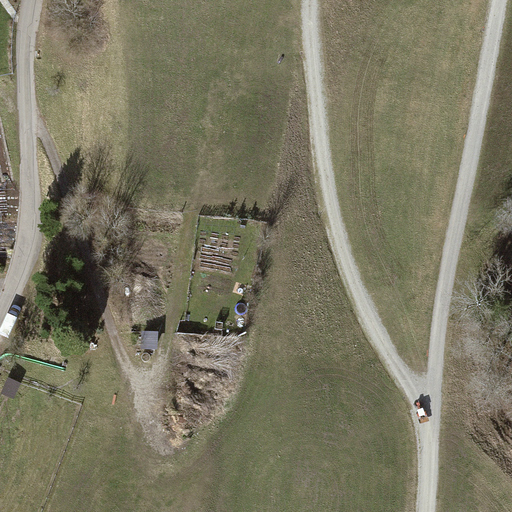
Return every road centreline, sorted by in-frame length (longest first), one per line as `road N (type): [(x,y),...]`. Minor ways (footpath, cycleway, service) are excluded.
road 1 (track): [(23,122),(42,139),(128,372),(154,380),(163,368),(221,68)]
road 2 (track): [(431,405),(413,392),(381,342),(345,261),(324,184),(313,0)]
road 3 (track): [(431,405),(463,166),(497,0)]
road 4 (residential): [(0,309),(20,238),(21,56),(31,0)]
